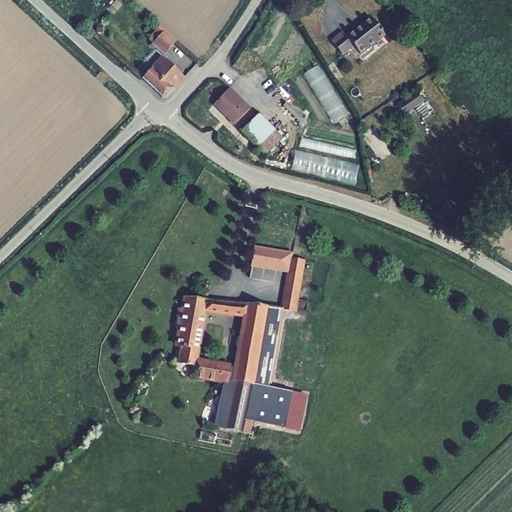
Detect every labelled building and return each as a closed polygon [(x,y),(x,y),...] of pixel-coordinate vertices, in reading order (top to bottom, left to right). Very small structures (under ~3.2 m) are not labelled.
[(353,46),(360,55),(384,35),(370,17),(346,37),(342,32),(330,41),(342,55),(353,46)] [(176,42),(164,31),(152,45),(164,56),(176,42)] [(174,89),(184,78),(162,57),(142,79),(162,98),(167,98),(175,89),(174,89)] [(316,87),(329,79),(320,64),(307,72),(316,87)] [(234,125),(250,109),(230,88),(213,105),(234,125)] [(398,103),(405,114),(424,102),(417,91),(398,103)] [(284,111),(291,119),(312,101),(305,94),(284,111)] [(335,120),(350,116),(347,106),(332,111),(335,120)] [(257,148),(275,130),(259,113),(240,132),(257,148)] [(302,145),(356,157),(358,149),(304,137),(302,145)] [(295,151),(294,171),(323,173),(324,153),(295,151)] [(233,380),(268,388),(282,311),(296,313),(305,261),(291,258),(289,272),(288,271),(282,309),(267,308),(251,306),(231,304),(230,315),(244,317),(233,380)] [(230,366),(196,360),(205,312),(221,314),(222,303),(209,301),(185,299),(184,310),(181,310),(179,319),(176,329),(180,330),(177,346),(183,348),(180,364),(194,366),(192,377),(227,384),(230,366)]
